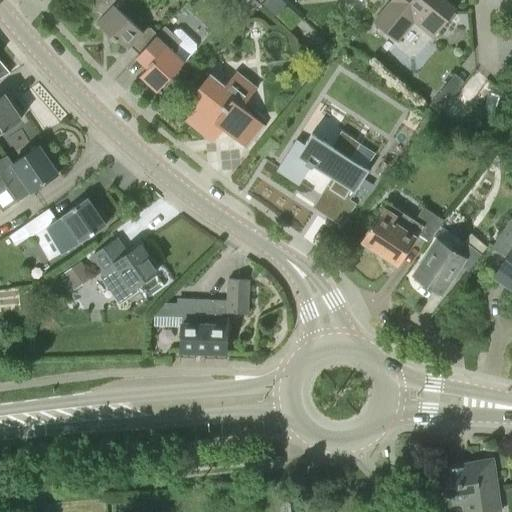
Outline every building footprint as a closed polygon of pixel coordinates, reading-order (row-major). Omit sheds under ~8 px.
[(124,4),(124,0),(93,0),(94,11),(99,11),(104,16),(97,23),(108,34),(108,36),(110,36),(111,42),(120,41),(128,49),(131,46),(139,54),(157,34),(151,28),(146,28),(143,31),(119,9),(124,4)] [(260,4),(255,0),(241,0),(240,2),(252,13),(260,4)] [(280,4),(275,0),(267,0),(263,4),(272,12),(280,4)] [(445,0),(391,0),(373,22),(398,42),(415,20),(434,35),(448,19),(450,21),(457,13),(454,11),(456,8),(445,0)] [(165,26),(157,34),(139,54),(148,63),(149,67),(148,67),(141,76),(157,91),(185,62),(184,62),(196,49),(196,44),(180,29),(175,29),(172,32),(165,26)] [(0,79),(10,73),(0,61),(0,79)] [(255,89),(236,73),(224,88),(209,75),(190,98),(199,105),(187,119),(206,134),(210,129),(218,136),(223,129),(247,149),(266,126),(242,106),(255,89)] [(442,90),(430,105),(440,114),(452,99),(442,90)] [(0,133),(21,119),(4,94),(0,96),(0,133)] [(368,171),(308,133),(301,143),(294,138),(273,170),(296,185),(308,166),(310,167),(311,165),(332,179),(327,186),(325,184),(309,208),(340,228),(355,204),(349,200),(368,171)] [(58,174),(39,145),(13,163),(7,155),(0,159),(0,180),(2,179),(17,202),(58,174)] [(368,191),(372,185),(363,179),(359,185),(368,191)] [(106,224),(88,198),(62,216),(62,217),(57,220),(50,209),(10,237),(16,245),(31,235),(32,237),(47,227),(62,252),(80,242),(106,224)] [(415,220),(387,201),(362,240),(399,264),(418,234),(429,241),(443,220),(423,207),(415,220)] [(495,276),(511,287),(511,220),(493,247),(509,256),(495,276)] [(481,255),(488,248),(471,233),(463,243),(456,253),(440,241),(416,276),(430,285),(435,278),(445,284),(459,264),(469,271),(481,255)] [(127,254),(117,239),(92,257),(105,276),(103,277),(121,302),(136,291),(133,288),(158,270),(140,245),(127,254)] [(62,274),(73,290),(93,276),(82,261),(62,274)] [(249,316),(250,282),(227,281),(226,302),(177,299),(176,304),(163,304),(153,317),(180,317),(180,360),(226,361),(227,316),(249,316)] [(476,468),(475,461),(442,466),(446,492),(462,490),(464,511),(493,511),(501,511),(496,478),(491,479),(489,466),(476,468)]
